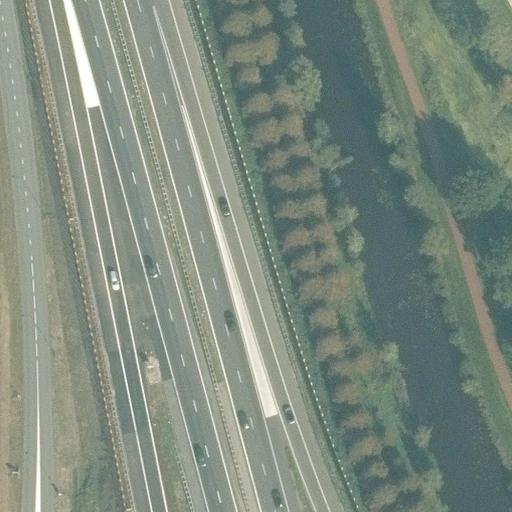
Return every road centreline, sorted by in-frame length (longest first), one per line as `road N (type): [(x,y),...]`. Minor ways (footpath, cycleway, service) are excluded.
road 1 (motorway): [(321,511),(138,8)]
road 2 (motorway): [(81,0),(219,511)]
road 3 (motorway): [(273,511),(138,8)]
road 4 (motorway): [(63,0),(158,511)]
road 5 (secondary): [(37,511),(33,292),(0,5)]
